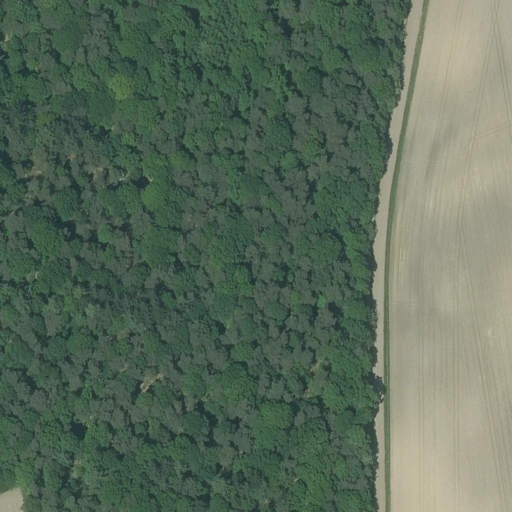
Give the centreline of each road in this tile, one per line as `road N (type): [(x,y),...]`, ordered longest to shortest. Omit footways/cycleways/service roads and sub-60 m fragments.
road 1 (track): [(310,511),(23,0)]
road 2 (track): [(415,0),(378,235),(377,511)]
